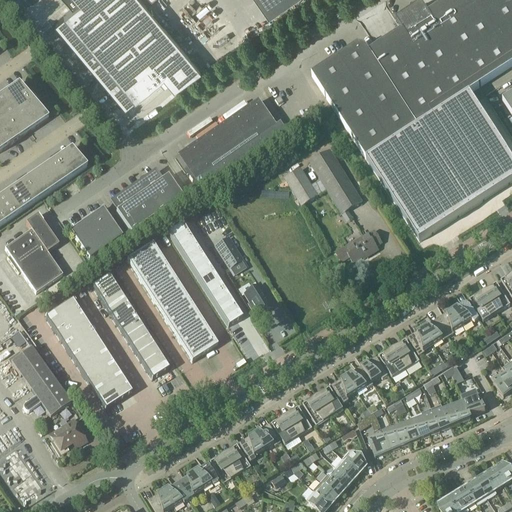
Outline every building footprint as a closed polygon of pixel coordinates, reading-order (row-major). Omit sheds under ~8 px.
[(72,9),(55,25),(124,108),(133,100),(134,101),(162,77),(173,90),(199,71),(140,0),(75,0),(78,3),(79,4),(72,9)] [(254,0),(265,15),(266,14),(268,18),(294,0),(254,0)] [(358,47),(312,77),(331,107),(366,162),(420,244),(511,183),(511,160),(470,95),(484,85),(511,67),(511,0),(464,0),(465,1),(432,23),(428,17),(427,15),(401,31),(403,33),(407,39),(373,61),(369,55),(365,49),(358,47)] [(18,86),(0,98),(0,152),(48,120),(47,120),(18,86)] [(511,94),(502,101),(511,115),(511,94)] [(279,98),(274,101),(277,106),(282,103),(279,98)] [(199,183),(205,192),(285,136),(279,126),(275,129),(257,104),(176,160),(194,186),(199,183)] [(0,226),(86,168),(70,150),(0,197),(0,226)] [(331,153),(310,165),(320,182),(327,193),(341,215),(348,211),(361,203),(331,153)] [(311,203),(318,198),(312,188),(301,171),(285,181),(302,208),(310,202),(311,203)] [(154,175),(111,205),(117,213),(115,214),(130,236),(182,200),(167,178),(160,183),(154,175)] [(122,239),(102,211),(69,234),(89,262),(122,239)] [(37,218),(25,226),(30,233),(4,252),(9,259),(6,261),(17,277),(20,275),(35,297),(62,278),(47,256),(58,248),(37,218)] [(242,320),(182,227),(168,236),(228,329),(242,320)] [(134,244),(135,245),(142,240),(141,239),(137,233),(129,237),(134,244)] [(367,236),(346,249),(344,248),(334,254),(341,265),(350,260),(352,264),(369,254),(370,255),(377,251),(375,248),(381,244),(374,233),(368,236),(367,236)] [(228,239),(215,248),(229,270),(242,262),(228,239)] [(152,246),(127,263),(192,364),(217,348),(152,246)] [(511,274),(501,282),(511,300),(511,274)] [(109,278),(92,289),(152,382),(169,372),(109,278)] [(483,293),(497,315),(510,307),(497,284),(484,292),(483,293)] [(258,287),(244,296),(250,305),(247,307),(251,313),(254,311),(258,318),(272,309),(258,287)] [(497,315),(483,293),(482,294),(469,301),(483,323),(497,315)] [(72,302),(45,320),(105,413),(132,395),(72,302)] [(452,312),(463,329),(472,323),(473,324),(479,321),(467,303),(458,309),(457,308),(452,312)] [(463,329),(452,312),(447,315),(447,316),(438,321),(449,340),(454,336),(454,334),(463,329)] [(449,340),(438,321),(429,327),(428,327),(423,330),(433,347),(442,341),(444,343),(449,340)] [(433,347),(423,330),(417,333),(417,334),(408,340),(419,358),(425,355),(424,353),(433,347)] [(495,334),(490,337),(493,343),(498,339),(495,334)] [(493,343),(490,337),(484,341),(486,345),(487,347),(493,343)] [(508,342),(505,338),(499,343),(502,347),(508,342)] [(392,350),(406,372),(420,363),(406,341),(393,349),(392,350)] [(493,346),(488,350),(492,355),(497,352),(496,351),(493,346)] [(477,353),(474,347),(467,351),(470,357),(477,353)] [(406,372),(392,350),(391,351),(379,358),(393,380),(406,372)] [(492,355),(488,350),(483,353),(482,354),(486,360),(492,355)] [(24,413),(25,415),(26,415),(26,416),(27,416),(28,416),(29,416),(29,415),(40,407),(50,421),(70,407),(31,352),(11,366),(35,401),(25,409),(24,409),(24,410),(23,410),(23,411),(23,412),(24,413)] [(361,368),(373,387),(372,385),(381,380),(383,381),(388,378),(377,360),(367,366),(367,365),(361,368)] [(503,370),(511,382),(511,365),(511,364),(503,370)] [(373,387),(361,368),(361,369),(353,375),(352,374),(347,378),(357,395),(366,389),(368,390),(373,387)] [(433,379),(442,373),(439,368),(430,374),(433,379)] [(449,372),(452,378),(457,375),(454,369),(449,372)] [(511,391),(511,382),(503,370),(502,371),(505,374),(507,377),(493,385),(503,398),(511,391)] [(452,378),(449,372),(443,376),(447,381),(452,378)] [(357,395),(347,378),(341,381),(341,382),(332,388),(343,406),(349,403),(348,401),(357,395)] [(431,383),(434,388),(440,384),(438,379),(431,383)] [(434,388),(431,383),(424,388),(427,392),(434,388)] [(316,397),(330,420),(344,411),(330,389),(317,397),(316,397)] [(412,395),(415,399),(422,395),(419,391),(412,395)] [(415,399),(412,395),(405,399),(408,404),(415,399)] [(330,420),(316,397),(315,398),(303,406),(317,428),(330,420)] [(464,404),(470,421),(471,421),(469,417),(485,413),(479,398),(464,404)] [(394,407),(396,411),(403,407),(401,402),(394,407)] [(454,408),(460,425),(462,424),(466,423),(469,421),(470,421),(464,404),(454,408)] [(374,407),(368,411),(372,417),(374,416),(379,413),(374,407)] [(396,411),(394,407),(387,411),(390,415),(396,411)] [(432,411),(440,433),(442,433),(446,431),(449,430),(450,429),(442,410),(441,407),(432,411)] [(460,425),(454,408),(444,412),(442,410),(450,429),(452,428),(456,427),(459,426),(460,425)] [(285,417),(299,439),(312,431),(299,409),(286,417),(285,417)] [(440,433),(432,411),(422,415),(424,420),(430,437),(432,437),(436,435),(439,434),(440,433)] [(374,416),(377,420),(384,416),(381,412),(379,413),(374,416)] [(377,420),(374,416),(372,417),(367,420),(370,424),(377,420)] [(299,439),(285,417),(284,418),(272,426),(285,448),(299,439)] [(414,425),(420,441),(422,441),(426,440),(429,438),(430,437),(424,420),(414,425)] [(62,430),(49,438),(60,455),(75,445),(78,451),(86,446),(72,424),(66,428),(64,424),(60,427),(62,430)] [(420,441),(414,425),(404,429),(410,445),(412,445),(416,444),(419,442),(420,441)] [(254,436),(265,453),(274,447),(276,448),(281,445),(270,427),(260,433),(260,432),(254,436)] [(394,433),(400,449),(402,449),(406,448),(409,446),(410,445),(404,429),(394,433)] [(400,449),(394,433),(384,437),(390,453),(392,453),(396,452),(399,450),(400,449)] [(265,453),(254,436),(249,439),(249,440),(239,446),(251,464),(256,461),(256,459),(265,453)] [(390,453),(384,437),(383,437),(385,440),(369,444),(375,460),(390,453)] [(306,449),(309,454),(315,451),(311,446),(311,447),(306,449)] [(224,455),(238,478),(251,469),(237,447),(225,455),(224,455)] [(238,478),(224,455),(223,456),(210,464),(218,476),(222,482),(224,486),(238,478)] [(343,462),(359,476),(366,468),(359,462),(362,460),(349,455),(343,462)] [(297,457),(291,461),(294,466),(301,462),(297,457)] [(335,470),(352,485),(359,476),(343,462),(335,470)] [(214,487),(220,483),(222,482),(218,476),(216,477),(208,465),(199,471),(198,471),(193,474),(204,491),(213,485),(214,487)] [(494,472),(503,487),(511,481),(511,477),(511,472),(508,474),(503,466),(494,472)] [(352,485),(335,470),(338,473),(331,480),(331,481),(344,493),(352,485)] [(485,478),(496,496),(497,496),(495,492),(503,487),(494,472),(485,478)] [(204,491),(193,474),(187,478),(188,478),(179,484),(190,502),(195,499),(194,497),(204,491)] [(287,486),(281,477),(271,483),(277,492),(287,486)] [(320,486),(337,501),(344,493),(331,481),(331,480),(328,477),(320,486)] [(475,483),(487,502),(496,496),(485,478),(475,483)] [(466,489),(478,508),(487,502),(475,483),(466,489)] [(190,502),(179,484),(169,490),(169,489),(163,493),(174,510),(183,504),(185,505),(190,502)] [(337,501),(320,486),(313,494),(314,494),(330,509),(337,501)] [(457,495),(467,511),(468,511),(467,510),(476,504),(478,508),(466,489),(457,495)] [(170,511),(174,510),(163,493),(158,496),(158,497),(149,503),(154,511),(170,511)] [(327,511),(330,509),(314,494),(306,503),(309,505),(307,508),(316,511),(327,511)] [(448,501),(455,511),(467,511),(457,495),(448,501)] [(243,502),(246,507),(254,502),(250,497),(243,502)] [(455,511),(448,501),(438,506),(441,511),(455,511)] [(246,507),(243,502),(236,507),(239,511),(246,507)]
